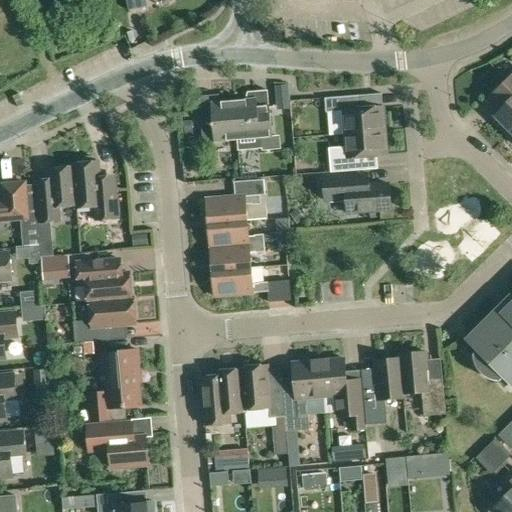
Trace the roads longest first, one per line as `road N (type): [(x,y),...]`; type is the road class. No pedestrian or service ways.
road 1 (residential): [(179,332),(444,308),(459,303),(511,249)]
road 2 (residential): [(179,332),(164,160),(124,75)]
road 3 (residential): [(243,51),(334,62),(432,58)]
road 4 (residential): [(511,189),(447,126),(432,58)]
road 5 (residential): [(191,484),(179,332)]
road 6 (residential): [(0,134),(124,75)]
road 7 (residential): [(124,75),(171,59),(243,51)]
